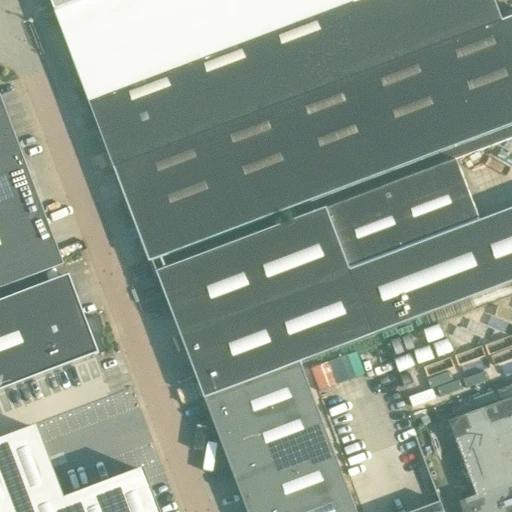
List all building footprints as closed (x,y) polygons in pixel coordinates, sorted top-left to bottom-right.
[(50,0),(56,14),(93,0),(50,0)] [(93,0),(56,14),(154,274),(511,139),(511,19),(502,23),(493,0),(93,0)] [(0,289),(60,266),(0,106),(0,289)] [(417,246),(425,243),(479,223),(457,163),(327,211),(350,271),(417,246)] [(300,363),(511,285),(511,210),(479,223),(425,243),(417,246),(350,271),(327,211),(158,274),(205,399),(301,364),(300,363)] [(0,301),(0,390),(99,353),(98,338),(95,318),(83,324),(65,277),(0,301)] [(356,511),(301,364),(205,399),(247,511),(356,511)] [(511,511),(511,400),(449,424),(477,498),(460,504),(462,511),(511,511)] [(32,427),(0,439),(0,511),(155,511),(139,469),(60,499),(32,427)] [(443,511),(440,502),(412,511),(443,511)]
